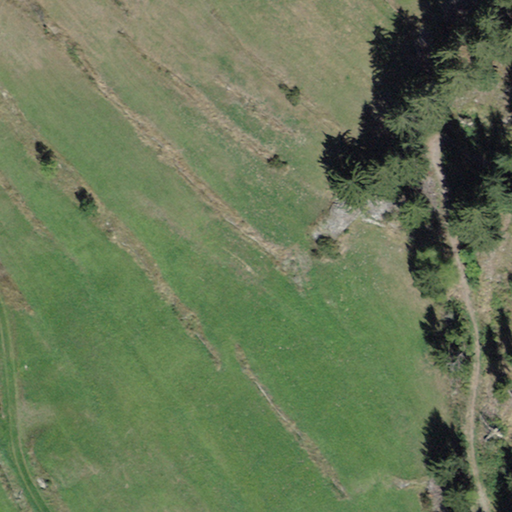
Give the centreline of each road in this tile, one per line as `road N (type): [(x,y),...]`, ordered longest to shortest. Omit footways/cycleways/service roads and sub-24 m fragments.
road 1 (track): [(511,158),(487,114),(446,111),(434,181),(476,341),(471,472),(483,511)]
road 2 (track): [(0,302),(15,440),(47,511)]
